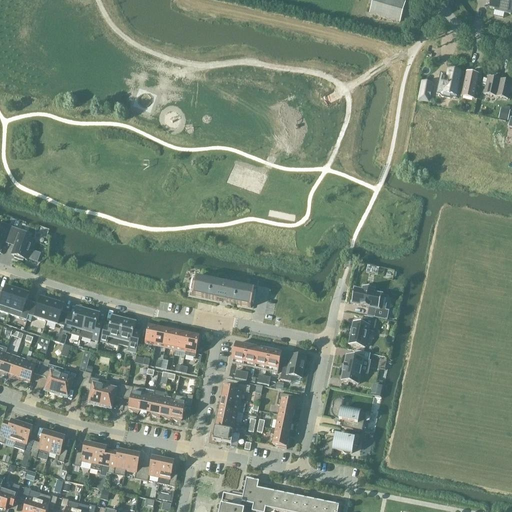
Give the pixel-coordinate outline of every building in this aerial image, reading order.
[(405,3),(404,3),(405,0),(400,0),(400,2),(394,0),(372,0),(368,14),(400,23),(405,3)] [(511,0),(480,0),(491,3),(489,10),(494,11),(493,16),(504,19),(505,15),(510,16),(511,5),(511,0)] [(438,74),(434,94),(438,95),(440,97),(448,99),(450,97),(454,98),(459,73),(458,73),(457,72),(457,71),(453,71),(452,72),(446,71),(445,75),(438,74)] [(460,98),(475,101),(480,76),(465,73),(460,98)] [(429,99),(434,79),(424,77),(419,96),(429,99)] [(496,98),(500,80),(487,78),(483,95),(496,98)] [(511,83),(500,80),(496,98),(508,101),(511,83)] [(510,112),(502,110),(500,120),(507,121),(510,112)] [(0,246),(2,240),(9,242),(14,229),(1,225),(0,228),(0,246)] [(26,234),(14,229),(9,242),(16,245),(12,256),(14,257),(14,258),(23,262),(23,260),(26,261),(33,241),(24,238),(26,234)] [(192,296),(233,305),(250,308),(251,307),(249,307),(252,291),(254,292),(254,291),(195,278),(195,279),(197,280),(194,295),(192,295),(192,296)] [(0,312),(9,316),(17,292),(6,288),(4,294),(0,292),(0,312)] [(354,290),(351,305),(368,308),(375,309),(373,319),(387,322),(389,312),(385,311),(388,298),(381,296),(382,296),(374,294),(374,290),(362,288),(362,289),(362,291),(355,290),(354,290)] [(26,321),(28,316),(32,304),(26,302),(28,296),(17,292),(9,316),(26,321)] [(35,319),(46,322),(53,301),(45,299),(45,301),(41,300),(39,306),(32,304),(28,316),(35,319)] [(60,303),(53,301),(46,322),(57,326),(64,328),(66,320),(68,315),(62,313),(63,307),(59,306),(60,303)] [(63,333),(80,338),(89,310),(79,307),(78,310),(76,310),(73,321),(67,320),(66,320),(64,328),(63,333)] [(98,313),(89,310),(80,338),(97,343),(101,329),(96,328),(99,316),(97,316),(98,313)] [(124,319),(114,317),(114,319),(112,319),(109,331),(104,329),(100,343),(117,348),(118,346),(124,319)] [(127,353),(135,355),(139,338),(132,337),(135,325),(134,324),(134,322),(124,319),(118,346),(128,349),(127,353)] [(351,335),(348,345),(364,349),(368,332),(374,333),(376,321),(362,319),(361,325),(353,323),(351,332),(350,335),(351,335)] [(145,345),(155,347),(159,328),(153,327),(152,328),(148,327),(145,345)] [(165,330),(159,328),(155,347),(165,349),(169,330),(168,330),(168,331),(165,331),(165,330)] [(175,351),(179,333),(178,332),(178,333),(175,333),(175,332),(169,330),(165,349),(175,351)] [(185,334),(179,333),(175,351),(185,354),(189,335),(188,334),(188,335),(185,335),(185,334)] [(55,335),(53,344),(62,346),(65,338),(55,335)] [(189,335),(185,354),(195,356),(199,338),(195,337),(195,336),(189,335)] [(73,353),(76,343),(67,341),(65,351),(73,353)] [(247,347),(235,345),(231,365),(243,367),(247,347)] [(247,347),(243,367),(254,369),(258,350),(247,347)] [(270,352),(258,350),(254,369),(265,372),(270,352)] [(270,352),(265,372),(277,374),(281,354),(270,352)] [(346,357),(341,382),(357,385),(363,361),(368,362),(370,355),(354,352),(353,358),(347,357),(346,357)] [(9,376),(15,358),(5,355),(0,369),(0,372),(2,374),(2,376),(9,376)] [(291,356),(288,370),(282,369),(280,381),(290,383),(292,377),(301,379),(305,359),(291,356)] [(33,374),(41,377),(46,361),(44,360),(43,364),(37,362),(37,361),(26,357),(25,362),(19,380),(20,380),(22,380),(22,383),(30,384),(33,374)] [(25,362),(15,358),(9,376),(10,376),(12,377),(12,380),(19,380),(25,362)] [(56,396),(62,376),(47,372),(50,363),(46,361),(41,377),(48,379),(45,392),(49,393),(49,394),(56,396)] [(71,386),(81,389),(85,373),(79,371),(78,375),(63,371),(62,376),(56,396),(62,398),(63,397),(67,399),(71,386)] [(99,408),(105,382),(90,379),(92,375),(85,373),(81,389),(91,392),(88,404),(93,405),(93,407),(99,408)] [(114,397),(122,399),(125,387),(121,386),(120,386),(117,386),(117,385),(105,382),(99,408),(106,410),(106,409),(111,410),(114,397)] [(222,391),(221,398),(240,402),(242,392),(249,394),(250,387),(238,385),(237,391),(224,388),(223,392),(222,391)] [(139,413),(144,390),(133,388),(125,387),(122,399),(130,401),(128,410),(134,414),(136,411),(139,412),(139,413)] [(150,415),(153,396),(143,394),(144,390),(139,413),(145,416),(146,414),(149,414),(149,415),(150,415)] [(160,417),(164,398),(165,395),(154,392),(153,396),(150,415),(156,418),(157,416),(160,416),(160,417)] [(280,407),(279,412),(293,415),(294,411),(293,410),(295,404),(291,403),(292,397),(279,394),(277,406),(280,407)] [(171,419),(175,397),(171,396),(170,400),(164,398),(160,417),(166,420),(168,418),(170,419),(171,419)] [(186,399),(175,397),(171,419),(177,423),(178,420),(182,421),(184,408),(190,409),(193,397),(186,396),(186,399)] [(238,413),(240,402),(221,398),(218,409),(238,413)] [(362,432),(366,414),(358,412),(357,411),(356,410),(354,410),(352,410),(351,410),(346,409),(346,408),(346,405),(346,403),(345,402),(344,401),(343,400),(341,399),(338,399),(336,400),(335,401),(333,403),(333,405),(332,410),(332,411),(332,412),(332,413),(333,415),(333,416),(335,417),(337,418),(343,419),(341,428),(362,432)] [(235,424),(238,413),(218,409),(216,420),(235,424)] [(293,419),(293,415),(279,412),(276,427),(290,430),(291,425),(290,425),(291,419),(293,419)] [(233,434),(235,424),(216,420),(214,431),(234,435),(234,434),(233,434)] [(14,449),(22,424),(13,421),(12,422),(11,422),(7,433),(1,431),(0,435),(0,444),(4,445),(6,440),(15,443),(14,449)] [(32,427),(22,424),(14,449),(24,452),(30,454),(34,442),(28,440),(32,429),(31,429),(32,427)] [(290,434),(290,430),(276,427),(275,431),(272,430),(270,435),(274,436),(272,446),(276,447),(276,448),(286,450),(288,440),(287,440),(288,434),(290,434)] [(49,454),(55,434),(45,431),(45,433),(43,433),(40,444),(34,442),(30,454),(29,458),(36,460),(39,451),(49,454)] [(234,435),(214,431),(212,441),(221,443),(220,446),(226,447),(227,444),(231,445),(233,435),(234,435)] [(359,447),(361,436),(340,432),(339,441),(333,440),(331,440),(329,440),(327,441),(326,442),(325,443),(325,444),(323,450),(323,452),(324,454),(324,455),(325,457),(327,458),(329,458),(331,459),(332,458),(335,457),(336,455),(337,453),(337,451),(342,452),(343,453),(343,454),(345,454),(346,454),(348,454),(349,453),(351,454),(353,446),(359,447)] [(64,437),(55,434),(49,454),(59,456),(57,462),(64,464),(67,452),(61,450),(65,439),(64,438),(64,437)] [(91,465),(96,445),(86,443),(86,444),(85,444),(82,456),(76,454),(73,467),(81,468),(82,463),(91,465)] [(106,447),(96,445),(91,465),(103,467),(101,477),(106,478),(110,462),(104,461),(106,449),(105,449),(106,447)] [(124,478),(129,452),(120,450),(119,452),(118,451),(116,463),(110,462),(106,478),(108,479),(108,475),(124,478)] [(139,454),(129,452),(124,478),(126,478),(127,472),(136,474),(134,480),(141,481),(144,469),(138,468),(140,456),(139,456),(139,454)] [(159,479),(163,459),(154,457),(153,459),(152,458),(150,470),(144,469),(141,481),(147,482),(148,477),(159,479)] [(173,461),(163,459),(159,479),(157,485),(175,488),(177,476),(171,475),(174,463),(172,463),(173,461)] [(41,468),(40,471),(32,468),(30,474),(44,479),(47,470),(41,468)] [(253,507),(257,490),(259,483),(246,480),(243,495),(244,495),(242,504),(245,505),(253,506),(253,507)] [(3,484),(0,492),(0,510),(2,511),(5,510),(7,506),(9,507),(13,508),(16,500),(20,488),(13,486),(11,493),(1,489),(3,484)] [(113,496),(113,486),(106,486),(105,496),(113,496)] [(119,497),(122,488),(117,486),(114,496),(119,497)] [(161,494),(174,496),(175,489),(162,487),(161,494)] [(35,511),(40,495),(30,492),(31,491),(24,489),(21,501),(27,503),(23,511),(35,511)] [(269,492),(257,490),(253,507),(253,506),(251,511),(264,511),(265,510),(269,492)] [(275,511),(279,494),(274,492),(274,493),(269,492),(265,510),(275,511)] [(243,511),(245,505),(242,504),(244,495),(243,495),(240,494),(240,496),(235,497),(223,494),(219,511),(243,511)] [(276,511),(285,511),(289,497),(289,496),(284,494),(284,496),(279,494),(275,511),(276,511)] [(50,498),(40,495),(35,511),(47,511),(48,509),(54,511),(57,499),(51,497),(50,498)] [(296,511),(299,499),(299,498),(294,496),(294,498),(289,497),(285,511),(296,511)] [(306,511),(309,501),(309,500),(304,498),(304,500),(299,499),(296,511),(306,511)] [(62,499),(59,511),(60,511),(76,511),(77,511),(78,505),(68,503),(68,501),(62,499)] [(316,511),(319,503),(319,502),(314,500),(314,502),(309,501),(306,511),(316,511)] [(327,511),(329,505),(329,504),(324,502),(324,504),(319,503),(316,511),(327,511)]
